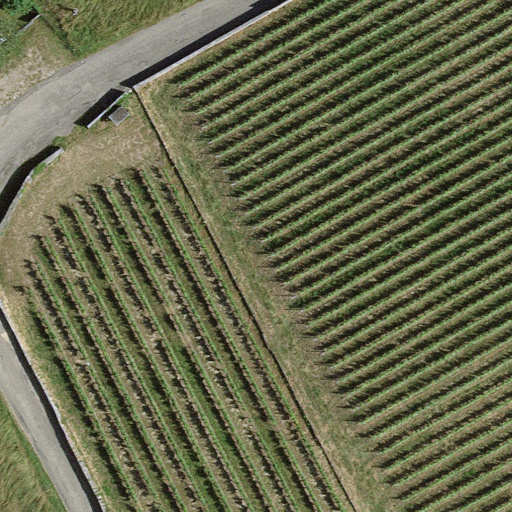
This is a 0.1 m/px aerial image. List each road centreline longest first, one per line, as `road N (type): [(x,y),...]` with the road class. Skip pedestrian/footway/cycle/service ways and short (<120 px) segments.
road 1 (residential): [(0,134),(236,0)]
road 2 (residential): [(74,511),(0,364)]
